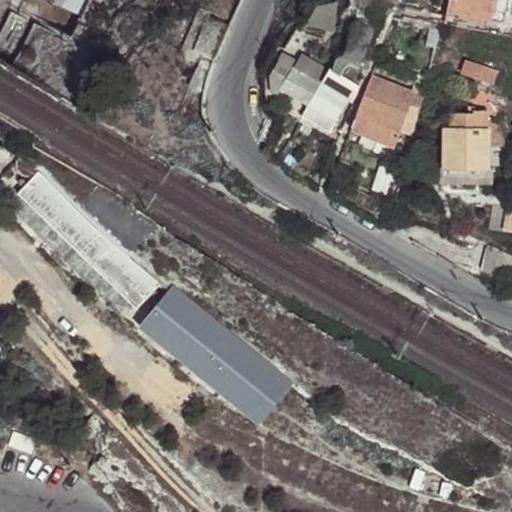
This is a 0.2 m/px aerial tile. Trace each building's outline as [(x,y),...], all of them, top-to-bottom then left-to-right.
[(54,0),(81,11),(85,0),(54,0)] [(511,0),(451,0),(449,13),(503,21),(505,7),(511,8),(511,0)] [(309,26),(334,31),(338,4),(321,10),(310,21),(309,26)] [(38,29),(15,17),(0,45),(0,47),(22,60),(38,29)] [(273,93),(282,90),(296,69),(349,100),(356,87),(303,56),(299,63),(284,54),(280,60),(282,61),(271,79),(273,93)] [(493,65),(464,61),(462,76),(492,80),(493,65)] [(310,107),(336,122),(349,100),(296,69),(282,90),(310,107)] [(400,133),(412,139),(422,100),(370,79),(350,127),(393,146),(400,133)] [(338,123),(336,122),(310,107),(304,116),(332,133),(338,123)] [(441,130),(441,168),(483,167),(483,130),(479,130),(480,111),(467,110),(466,116),(445,115),(445,131),(441,130)] [(277,129),(264,124),(255,142),(268,147),(277,129)] [(0,184),(25,153),(0,133),(0,184)] [(483,167),(441,168),(434,167),(436,183),(486,182),(487,167),(483,167)] [(155,282),(58,197),(31,179),(16,195),(137,304),(155,282)] [(478,274),(510,281),(511,274),(511,251),(483,246),(478,274)] [(167,289),(139,327),(264,421),(296,378),(171,284),(167,289)]
